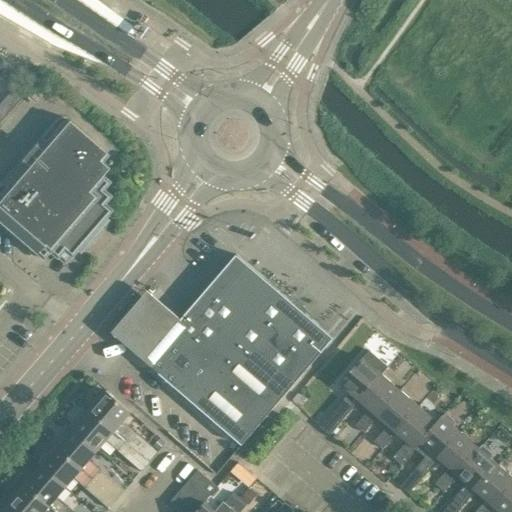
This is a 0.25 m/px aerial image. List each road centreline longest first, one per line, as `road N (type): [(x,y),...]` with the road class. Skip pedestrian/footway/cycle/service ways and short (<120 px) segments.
road 1 (secondary): [(259,171),(291,188),(456,331),(511,363)]
road 2 (secondary): [(511,320),(421,260),(275,144)]
road 3 (secondary): [(19,0),(192,121)]
road 4 (tertiary): [(75,326),(206,171)]
road 5 (secondary): [(214,97),(72,0)]
